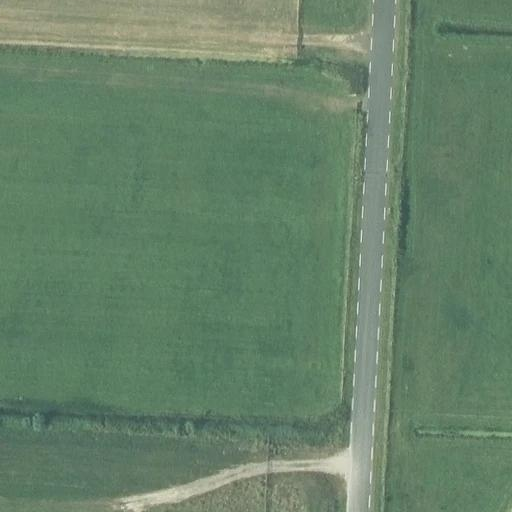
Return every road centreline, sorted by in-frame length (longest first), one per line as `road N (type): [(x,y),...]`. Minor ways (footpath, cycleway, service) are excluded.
road 1 (track): [(0,26),(382,46)]
road 2 (track): [(360,472),(0,457)]
